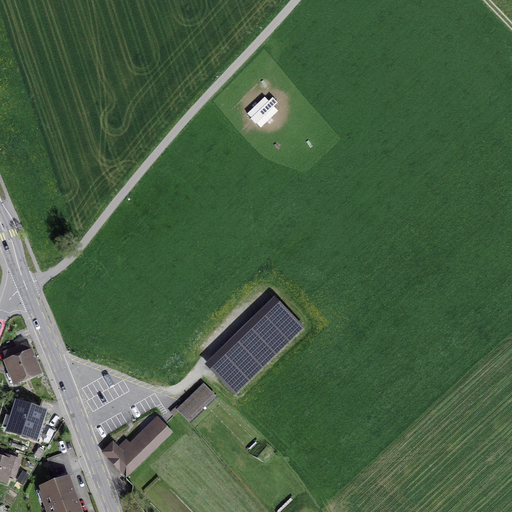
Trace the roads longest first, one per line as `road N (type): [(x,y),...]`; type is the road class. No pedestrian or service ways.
road 1 (unclassified): [(295,0),(62,265),(25,286)]
road 2 (tertiary): [(25,286),(114,511)]
